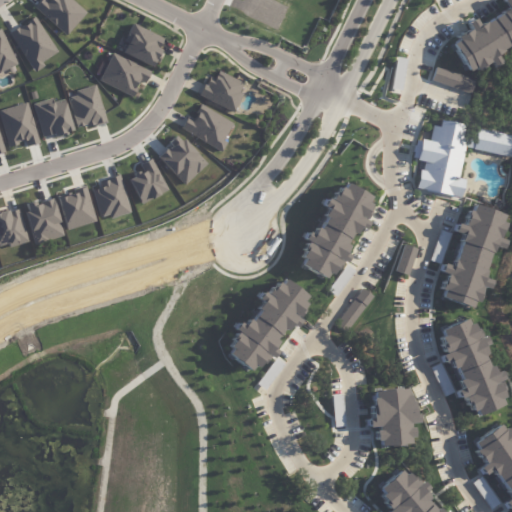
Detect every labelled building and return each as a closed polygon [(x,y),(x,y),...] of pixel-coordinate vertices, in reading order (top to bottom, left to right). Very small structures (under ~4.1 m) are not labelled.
[(65,34),(86,12),(73,0),(40,0),(35,6),(65,34)] [(511,0),(502,0),(506,5),(481,21),(477,14),(465,21),(467,27),(451,38),(454,41),(447,45),(463,73),(471,74),(488,62),(492,66),(500,62),(498,54),(511,44),(511,0)] [(9,31),(33,72),(44,65),(41,60),(57,51),(36,15),(9,31)] [(123,40),(127,42),(122,52),(151,66),(165,39),(132,22),(123,40)] [(0,70),(17,63),(1,28),(0,28),(0,70)] [(150,70),(111,52),(98,80),(132,95),(139,80),(145,82),(150,70)] [(430,70),(429,81),(463,92),(468,79),(434,68),(430,70)] [(244,81),(218,70),(214,78),(208,76),(199,95),(234,111),(243,92),(239,90),(244,81)] [(77,129),(106,120),(95,84),(74,90),(75,95),(67,97),(77,129)] [(72,131),(64,98),(53,101),(52,97),(32,102),(41,136),(53,133),(53,135),(72,131)] [(0,119),(7,146),(25,141),(26,145),(38,142),(27,101),(0,108),(0,119)] [(233,122),(201,103),(193,117),(189,114),(181,128),(221,151),(227,141),(223,139),(233,122)] [(419,138),(413,158),(423,161),(414,188),(422,189),(420,192),(458,200),(462,180),(455,178),(463,148),(507,159),(511,139),(511,135),(440,119),(438,125),(431,126),(428,139),(419,138)] [(179,135),(157,156),(184,184),(206,163),(179,135)] [(128,178),(141,203),(169,188),(152,157),(139,164),(142,170),(128,178)] [(130,212),(120,175),(99,180),(101,187),(92,189),(99,217),(109,214),(110,217),(130,212)] [(335,187),(323,198),(320,205),(326,209),(315,228),(301,234),(299,237),(304,240),(300,249),(301,253),(297,257),(301,261),(297,266),(321,279),(332,273),(345,258),(349,259),(352,253),(349,251),(360,228),(367,231),(371,218),(366,215),(376,190),(351,179),(335,187)] [(96,220),(86,186),(57,195),(67,229),(96,220)] [(25,203),(27,211),(25,212),(33,243),(63,235),(53,198),(35,203),(34,200),(25,203)] [(464,210),(462,220),(453,224),(452,233),(461,234),(453,261),(443,262),(440,271),(446,273),(439,287),(444,288),(441,297),(472,309),(473,303),(478,304),(483,289),(487,290),(491,277),(486,276),(495,246),(500,249),(505,241),(498,239),(505,213),(477,202),(464,210)] [(27,242),(20,208),(0,211),(0,244),(8,243),(9,245),(27,242)] [(403,242),(392,271),(407,277),(416,246),(403,242)] [(434,244),(431,261),(440,262),(443,245),(434,244)] [(344,264),(324,290),(335,297),(354,269),(344,264)] [(266,288),(288,275),(309,292),(304,303),(307,305),(301,316),(291,326),(281,337),(282,341),(274,351),(265,362),(246,373),(224,356),(228,339),(238,330),(233,326),(241,316),(247,320),(260,301),(255,296),(261,287),(266,288)] [(360,288),(339,316),(350,326),(374,296),(360,288)] [(439,329),(442,334),(436,337),(439,343),(434,346),(439,353),(439,357),(442,362),(449,360),(450,367),(457,381),(452,383),(457,388),(451,393),(456,401),(461,398),(465,408),(469,411),(475,411),(478,416),(505,406),(504,397),(506,392),(503,379),(498,367),(490,334),(469,314),(439,329)] [(274,358),(254,382),(264,389),(283,363),(274,358)] [(374,390),(375,395),(370,398),(370,404),(366,408),(368,416),(364,418),(366,426),(371,425),(372,439),(377,438),(380,446),(410,443),(411,435),(415,435),(415,426),(419,419),(416,403),(409,385),(378,387),(374,390)] [(344,426),(344,415),(334,414),(334,425),(344,426)] [(470,443),(475,448),(467,453),(481,465),(475,469),(483,475),(489,470),(508,497),(502,503),(508,511),(511,508),(511,426),(510,424),(506,426),(503,420),(470,443)] [(376,487),(381,493),(377,496),(382,501),(378,503),(383,509),(384,511),(413,511),(429,499),(431,494),(423,483),(411,469),(402,468),(376,487)] [(419,511),(433,501),(438,507),(441,505),(448,511),(419,511)]
